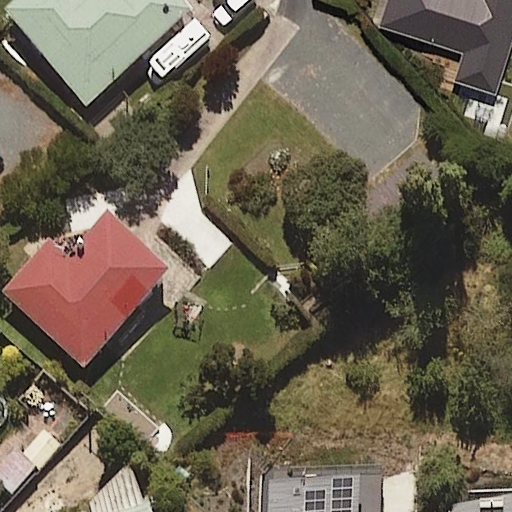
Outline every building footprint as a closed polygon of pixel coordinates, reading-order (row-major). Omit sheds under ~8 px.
[(189,17),(173,0),(26,0),(5,19),(85,109),(189,17)] [(511,20),(511,0),(384,0),(380,17),(464,42),(455,71),(494,83),(511,20)] [(166,281),(104,223),(66,265),(47,247),(1,296),(83,372),(166,281)] [(0,472),(0,483),(14,498),(58,451),(38,432),(0,472)] [(511,511),(511,498),(453,500),(453,511),(511,511)]
